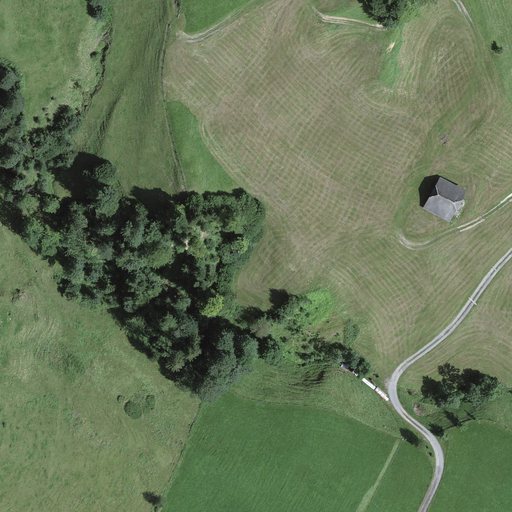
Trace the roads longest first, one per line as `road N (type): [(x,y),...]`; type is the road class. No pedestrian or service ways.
road 1 (track): [(455,0),(478,37),(477,80),(401,211),(399,236),(428,244),(511,197)]
road 2 (track): [(420,511),(440,461),(434,443),(400,410),(392,380),(457,320),(511,251)]
road 3 (track): [(307,0),(322,16),(374,27),(425,0)]
road 4 (track): [(169,0),(175,27),(188,39),(261,0)]
